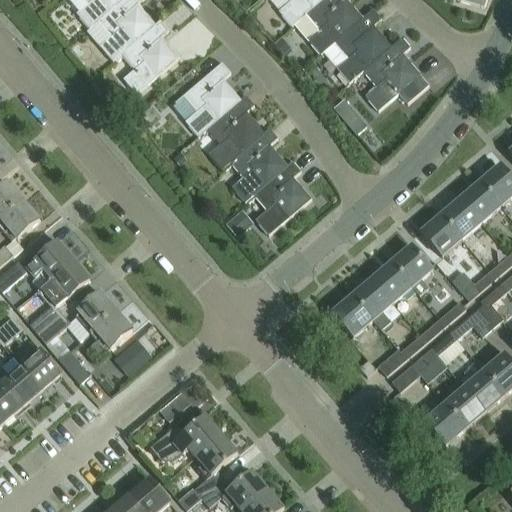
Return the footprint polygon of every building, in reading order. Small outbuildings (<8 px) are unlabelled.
[(90,31),(98,24),(124,0),(83,0),(88,6),(77,15),(90,31)] [(113,64),(122,57),(155,27),(138,6),(145,0),(124,0),(98,24),(90,31),(87,33),(113,64)] [(294,27),(305,17),(324,0),(285,0),(289,4),(278,13),(291,28),(293,26),(294,27)] [(363,20),(362,20),(345,0),(324,0),(305,17),(294,27),(320,57),(322,55),(363,20)] [(457,0),(457,1),(484,10),(486,0),(457,0)] [(392,49),(391,49),(374,28),(381,21),(373,11),(362,20),(363,20),(322,55),(348,85),(362,73),(363,74),(392,49)] [(137,97),(179,61),(161,39),(169,33),(160,23),(155,27),(122,57),(135,71),(123,81),(137,97)] [(407,107),(429,88),(420,78),(421,78),(403,56),(410,50),(401,40),(391,49),(392,49),(363,74),(376,89),(364,99),(377,115),(398,97),(407,107)] [(78,58),(85,53),(78,44),(72,48),(78,58)] [(185,124),(198,139),(240,102),(223,82),(231,75),(222,65),(174,106),(175,107),(172,109),(185,124)] [(264,135),(247,115),(254,108),(245,98),(240,102),(198,139),(199,140),(207,133),(220,148),(209,157),(222,173),(224,171),(223,170),(264,135)] [(287,168),(270,148),(277,141),(269,131),(264,135),(223,170),(224,171),(225,172),(232,167),(243,180),(232,190),(245,205),(253,198),(287,168)] [(311,202),(293,180),(301,174),(292,164),(287,168),(253,198),(245,205),(247,204),(248,205),(255,200),(267,213),(255,223),(268,238),(311,202)] [(511,182),(500,168),(480,185),(501,210),(511,200),(511,182)] [(7,185),(0,190),(0,224),(24,205),(7,185)] [(461,202),(482,227),(501,210),(480,185),(461,202)] [(462,243),(482,227),(461,202),(441,219),(462,243)] [(39,223),(24,205),(0,224),(0,230),(13,245),(39,223)] [(442,260),(462,243),(441,219),(421,236),(434,251),(442,260)] [(48,287),(75,264),(58,244),(31,267),(25,272),(34,282),(32,284),(39,293),(47,286),(48,287)] [(4,248),(0,251),(0,269),(13,259),(5,249),(4,248)] [(411,249),(392,266),(412,290),(419,299),(428,291),(421,282),(432,274),(424,264),(411,249)] [(496,283),(511,269),(511,262),(509,259),(489,276),(496,283)] [(66,303),(90,283),(75,264),(48,287),(54,293),(44,302),(51,309),(54,307),(55,308),(62,303),(64,301),(66,303)] [(0,293),(2,296),(27,275),(18,265),(0,280),(0,293)] [(393,307),(412,290),(392,266),(372,283),(393,307)] [(463,274),(452,284),(470,305),(496,283),(489,276),(475,288),(463,274)] [(506,295),(511,290),(511,277),(500,288),(506,295)] [(381,333),(390,324),(383,315),(393,307),(372,283),(352,299),(381,333)] [(492,331),(503,322),(491,308),(506,295),(500,288),(480,304),(483,307),(477,313),(492,331)] [(90,337),(117,314),(100,295),(78,314),(80,316),(76,320),(70,325),(71,327),(68,329),(81,344),(90,336),(90,337)] [(352,299),(332,316),(353,340),(373,324),(352,299)] [(466,312),(460,304),(439,322),(445,329),(466,312)] [(51,309),(29,328),(38,338),(63,317),(55,308),(54,307),(51,309)] [(492,331),(477,313),(451,334),(457,341),(472,329),(482,340),(492,331)] [(99,361),(119,345),(133,333),(117,314),(90,337),(96,344),(89,350),(99,361)] [(63,317),(38,338),(39,338),(47,348),(68,329),(71,327),(70,325),(63,317)] [(0,345),(3,349),(22,332),(23,332),(12,320),(0,329),(0,345)] [(426,346),(445,329),(439,322),(419,339),(426,346)] [(437,359),(438,358),(457,341),(451,334),(431,352),(437,359)] [(406,363),(426,346),(419,339),(400,355),(406,363)] [(137,343),(124,354),(138,371),(151,360),(137,343)] [(418,375),(437,359),(431,352),(412,368),(418,375)] [(378,370),(386,379),(406,363),(400,355),(398,353),(378,370)] [(41,395),(61,378),(40,354),(20,371),(29,381),(41,395)] [(80,387),(90,379),(69,354),(59,363),(66,371),(80,387)] [(506,398),(511,392),(511,367),(504,357),(485,373),(497,387),(506,398)] [(22,411),(41,395),(29,381),(20,371),(12,362),(0,371),(0,385),(8,395),(22,411)] [(367,380),(376,372),(368,364),(359,371),(367,380)] [(400,395),(415,382),(420,378),(418,375),(412,368),(392,385),(400,395)] [(485,415),(506,398),(497,387),(485,373),(464,391),(480,409),(485,415)] [(0,425),(3,428),(22,411),(8,395),(0,385),(0,425)] [(466,431),(485,415),(480,409),(464,391),(445,407),(466,431)] [(445,449),(466,431),(445,407),(425,424),(445,449)] [(221,437),(205,419),(185,436),(177,427),(150,451),(161,464),(173,465),(183,456),(184,456),(188,453),(194,460),(221,437)] [(201,501),(224,482),(217,474),(237,457),(221,437),(194,460),(202,469),(197,473),(206,483),(194,493),(201,501)] [(244,511),(268,493),(252,474),(232,491),(224,482),(201,501),(210,511),(222,502),(231,511),(235,508),(238,511),(244,511)] [(140,511),(162,511),(169,506),(170,506),(149,481),(129,499),(140,511)] [(283,511),(284,511),(268,493),(244,511),(283,511)] [(140,511),(129,499),(112,511),(140,511)]
